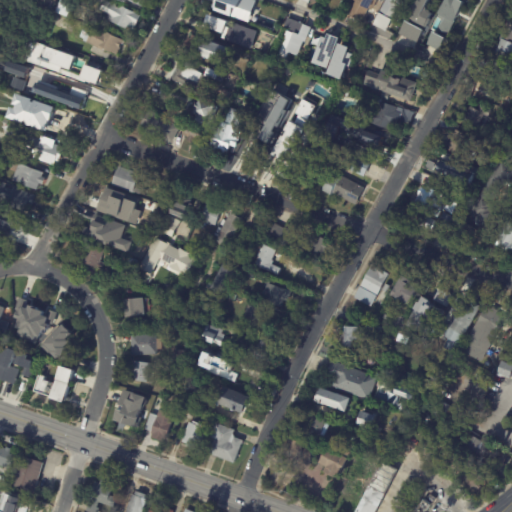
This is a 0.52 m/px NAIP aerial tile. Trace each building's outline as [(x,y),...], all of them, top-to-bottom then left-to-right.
[(224,0),(236,4),(230,19),(210,11),(214,0),(224,0)] [(238,9),(240,0),(244,0),(253,3),(250,13),(238,9)] [(376,0),(376,1),(377,1),(373,9),(369,7),(364,19),(358,16),(356,20),(347,16),(353,3),(352,2),(352,0),(376,0)] [(406,0),(401,10),(397,7),(383,32),(370,25),(376,14),(377,14),(384,0),(406,0)] [(427,27),(433,12),(426,9),(429,0),(415,0),(408,19),(427,27)] [(469,0),(456,29),(442,22),(444,18),(441,17),(448,3),(441,0),(469,0)] [(79,12),(76,20),(59,13),(64,1),(81,7),(79,12)] [(106,1),(116,5),(117,3),(145,17),(140,26),(139,26),(136,31),(130,28),(129,30),(108,20),(110,15),(101,11),(106,1)] [(55,15),(73,21),(69,32),(51,26),(55,15)] [(511,57),(510,56),(503,74),(492,69),(498,54),(496,53),(500,42),(498,42),(503,29),(504,30),(510,17),(511,18),(511,15),(511,57)] [(225,32),(227,20),(207,16),(205,28),(225,32)] [(287,28),(278,51),(298,58),(310,26),(287,18),(283,27),(287,28)] [(398,34),(417,43),(423,30),(404,21),(398,34)] [(79,22),(86,25),(83,36),(75,33),(79,22)] [(252,48),(256,30),(227,22),(222,40),(252,48)] [(120,56),(106,50),(105,52),(103,51),(100,57),(89,51),(92,45),(85,42),(85,40),(82,38),(88,25),(107,35),(108,32),(127,41),(120,56)] [(491,36),(496,28),(501,30),(496,39),(491,36)] [(335,34),(341,36),(329,66),(314,60),(319,45),(320,45),(324,33),(328,35),(329,32),(335,34)] [(443,36),(431,32),(426,46),(439,50),(443,36)] [(423,36),(431,40),(426,50),(418,46),(423,36)] [(217,66),(194,58),(195,55),(184,51),(190,37),(223,49),(217,66)] [(76,56),(31,41),(24,61),(60,73),(61,67),(71,70),(76,56)] [(346,44),(351,45),(349,49),(357,52),(353,64),(349,63),(343,78),(329,72),(341,42),(346,44)] [(103,82),(101,85),(84,76),(84,75),(78,72),(82,61),(76,58),(79,53),(92,60),(92,59),(110,67),(108,72),(111,74),(108,81),(104,79),(103,82)] [(0,59),(15,66),(10,75),(0,70),(0,59)] [(7,71),(27,78),(30,69),(10,61),(7,71)] [(168,78),(166,77),(175,61),(201,76),(201,77),(203,78),(196,92),(193,90),(192,91),(168,78)] [(290,97),(280,91),(283,85),(276,81),(284,68),(304,81),(293,99),(290,97)] [(205,70),(223,77),(221,83),(202,77),(205,70)] [(380,72),(416,85),(410,104),(362,88),(365,81),(362,80),(361,78),(362,75),(364,74),(367,75),(367,72),(378,76),(380,72)] [(11,87),(23,91),(26,81),(14,77),(11,87)] [(71,83),(94,91),(94,92),(98,93),(95,101),(91,99),(88,107),(64,99),(70,82),(71,83)] [(228,93),(224,101),(217,98),(222,89),(228,93)] [(6,118),(46,131),(54,107),(16,94),(12,106),(11,105),(6,118)] [(271,144),(289,110),(286,109),(291,100),(282,95),(259,137),(271,144)] [(215,108),(206,130),(191,123),(194,116),(190,114),(192,109),(190,108),(192,104),(194,105),(197,100),(215,108)] [(253,119),(260,107),(261,108),(265,102),(275,107),(271,115),(270,114),(263,126),(260,125),(256,131),(251,128),(255,121),(253,119)] [(394,108),(395,109),(394,113),(400,114),(395,128),(389,126),(387,131),(361,122),(366,108),(375,112),(378,103),(394,108)] [(487,118),(482,116),(475,133),(460,126),(468,108),(479,113),(482,107),(490,111),(487,118)] [(242,115),(227,154),(224,153),(223,157),(210,151),(211,149),(208,147),(218,123),(223,125),(229,110),(242,115)] [(172,125),(175,126),(174,128),(177,130),(169,145),(156,139),(157,137),(138,127),(146,111),(172,125)] [(290,141),(286,139),(287,137),(282,134),(288,125),(296,130),(299,124),(298,124),(301,118),(306,121),(303,127),(302,126),(299,131),(304,134),(298,144),(291,140),(290,141)] [(381,141),(378,151),(349,141),(353,130),(351,129),(353,122),(384,133),(381,141)] [(23,128),(24,128),(21,138),(7,134),(10,123),(23,128)] [(199,141),(180,135),(183,125),(202,131),(199,141)] [(461,134),(466,137),(465,139),(474,144),(464,162),(445,151),(453,137),(452,136),(455,130),(461,134)] [(240,157),(238,156),(241,149),(245,150),(250,134),(265,140),(264,144),(269,145),(265,157),(257,154),(254,166),(241,162),(243,158),(240,157)] [(315,158),(313,162),(304,158),(314,140),(322,144),(315,158)] [(62,155),(60,159),(59,158),(56,166),(34,157),(40,141),(62,150),(60,154),(62,155)] [(324,144),(330,148),(327,153),(321,150),(324,144)] [(369,163),(362,178),(338,168),(345,153),(369,163)] [(289,174),(273,165),(279,154),(296,163),(290,175),(289,174)] [(479,158),(485,161),(482,167),(476,164),(479,158)] [(20,164),(46,173),(44,177),(48,179),(45,185),(42,184),(40,190),(14,181),(17,173),(11,171),(14,162),(20,165),(20,164)] [(430,175),(435,165),(438,166),(441,162),(457,170),(456,172),(463,176),(458,187),(451,184),(450,185),(430,175)] [(511,182),(510,186),(508,189),(504,187),(501,192),(499,192),(488,211),(494,215),(482,235),(471,228),(473,224),(467,220),(500,162),(511,168),(511,182)] [(142,175),(147,176),(141,194),(135,192),(134,193),(113,185),(120,165),(142,173),(142,174),(142,175)] [(476,179),(481,170),(488,173),(483,183),(476,179)] [(346,181),(363,189),(353,207),(329,194),(328,197),(318,192),(327,176),(335,181),(337,176),(346,181)] [(39,196),(36,203),(33,201),(29,212),(0,200),(0,184),(2,180),(39,195),(39,196)] [(149,191),(148,191),(150,185),(161,189),(160,195),(149,191)] [(97,211),(137,225),(141,211),(135,209),(137,202),(126,199),(127,195),(105,187),(97,211)] [(426,189),(446,198),(436,220),(414,209),(419,198),(415,196),(418,189),(423,192),(425,188),(426,189)] [(167,195),(172,197),(171,202),(160,198),(162,193),(167,195)] [(191,200),(185,218),(173,213),(175,206),(181,207),(184,198),(191,200)] [(208,205),(215,207),(216,205),(221,206),(220,209),(223,210),(218,226),(213,224),(213,225),(208,223),(208,222),(202,220),(208,205)] [(23,217),(16,232),(0,224),(0,221),(5,210),(14,214),(14,213),(23,217)] [(233,211),(240,214),(239,216),(244,219),(229,248),(217,241),(233,211)] [(447,231),(436,226),(442,213),(460,221),(454,234),(447,231)] [(171,214),(184,222),(175,237),(162,230),(171,214)] [(114,233),(115,234),(112,241),(84,227),(89,217),(111,228),(110,231),(114,233)] [(117,226),(111,224),(113,219),(123,222),(121,228),(117,226)] [(145,219),(157,223),(154,230),(142,225),(145,219)] [(511,224),(511,248),(509,254),(492,245),(505,220),(511,224)] [(285,227),(287,228),(288,226),(298,232),(296,236),(309,243),(314,231),(337,243),(332,254),(328,252),(325,260),(307,251),(305,256),(268,237),(276,222),(285,227)] [(0,230),(10,233),(11,233),(10,239),(0,236),(0,230)] [(171,244),(178,248),(180,246),(190,252),(189,254),(196,258),(188,273),(180,269),(179,271),(169,265),(170,264),(159,258),(150,273),(138,267),(155,236),(171,244)] [(194,237),(200,239),(198,245),(192,243),(194,237)] [(107,252),(104,262),(108,264),(106,271),(80,261),(87,243),(108,251),(107,252)] [(276,256),(272,264),(283,269),(280,275),(256,265),(265,244),(278,250),(276,256)] [(130,264),(133,258),(140,261),(137,267),(130,264)] [(226,263),(240,269),(227,296),(211,289),(224,262),(226,263)] [(353,297),(370,265),(387,274),(369,307),(353,298),(353,297)] [(258,272),(255,279),(244,274),(247,267),(258,271),(258,272)] [(414,284),(419,286),(408,306),(388,296),(393,286),(394,287),(400,277),(414,284)] [(293,293),(291,301),(287,299),(284,307),(267,301),(271,292),(266,291),(269,283),(294,291),(293,293)] [(424,310),(426,306),(421,303),(428,288),(434,291),(435,289),(443,293),(438,304),(443,306),(439,313),(433,310),(430,314),(423,311),(424,310)] [(190,289),(195,291),(192,297),(187,294),(190,289)] [(217,295),(223,298),(220,303),(214,300),(217,295)] [(435,332),(438,308),(431,307),(432,299),(417,297),(413,329),(435,332)] [(146,298),(147,316),(127,317),(126,299),(146,298)] [(472,303),(480,308),(463,336),(463,335),(452,353),(442,348),(447,339),(442,336),(443,335),(437,332),(441,325),(446,328),(452,317),(451,316),(454,312),(455,312),(461,302),(463,304),(466,299),(472,303)] [(46,301),(62,317),(63,316),(71,324),(49,346),(34,330),(30,335),(21,325),(46,301)] [(265,308),(259,327),(245,323),(251,303),(265,308)] [(0,304),(6,307),(7,307),(3,319),(12,322),(7,337),(0,334),(0,304)] [(500,317),(505,320),(480,363),(461,351),(466,342),(465,341),(485,308),(489,311),(491,308),(497,312),(495,315),(500,317)] [(407,320),(401,331),(390,325),(396,314),(407,320)] [(56,358),(76,334),(62,323),(42,347),(56,358)] [(226,343),(225,346),(208,340),(210,335),(207,334),(210,324),(227,330),(225,335),(228,336),(226,343)] [(349,326),(383,327),(382,342),(356,341),(351,351),(335,345),(342,332),(342,326),(349,326)] [(426,327),(433,331),(428,342),(421,339),(426,327)] [(250,331),(277,340),(271,359),(251,352),(254,344),(246,341),(250,331)] [(134,342),(134,334),(159,334),(159,339),(164,339),(164,349),(160,349),(161,355),(135,356),(134,342)] [(61,345),(73,350),(69,362),(49,354),(52,346),(58,349),(60,345),(61,345)] [(219,368),(203,362),(209,346),(228,353),(222,369),(219,368)] [(176,350),(189,351),(188,359),(175,359),(176,350)] [(0,381),(0,351),(3,353),(2,354),(8,356),(7,358),(14,361),(5,383),(0,381)] [(27,361),(32,351),(42,356),(37,366),(27,361)] [(324,374),(329,360),(376,378),(367,401),(330,387),(333,378),(324,374)] [(268,371),(266,378),(261,376),(258,385),(243,380),(245,376),(237,373),(241,361),(268,371)] [(134,377),(134,372),(133,372),(133,368),(135,368),(136,362),(152,364),(149,383),(133,381),(134,377)] [(511,365),(511,374),(510,379),(502,376),(501,378),(497,376),(502,362),(511,365)] [(77,370),(66,402),(53,398),(53,397),(37,391),(42,375),(48,377),(47,381),(57,384),(62,366),(77,370)] [(167,384),(178,386),(177,392),(166,391),(167,384)] [(414,391),(397,386),(394,394),(411,399),(414,391)] [(216,398),(207,407),(192,393),(196,390),(201,394),(208,387),(218,396),(216,398)] [(250,405),(246,414),(220,403),(226,387),(253,397),(250,405)] [(348,400),(343,412),(311,401),(314,394),(315,395),(317,388),(348,399),(348,400)] [(146,397),(123,389),(113,420),(137,428),(146,397)] [(448,406),(444,415),(431,409),(435,400),(448,406)] [(177,414),(169,439),(167,438),(166,441),(154,437),(155,434),(152,433),(153,431),(147,429),(152,413),(159,416),(161,409),(177,414)] [(354,424),(357,412),(373,416),(369,430),(353,425),(354,424)] [(328,428),(323,440),(299,430),(302,423),(300,422),(302,418),(304,419),(306,414),(330,425),(328,428)] [(424,414),(430,419),(427,422),(421,417),(424,414)] [(191,446),(184,444),(192,422),(194,423),(195,421),(208,426),(205,435),(208,436),(205,442),(203,442),(200,449),(191,446)] [(238,431),(236,436),(247,441),(238,464),(212,454),(217,439),(214,437),(219,423),(238,430),(238,431)] [(498,452),(494,459),(483,453),(481,458),(461,447),(468,435),(498,452)] [(309,466),(282,461),(286,439),(313,444),(310,466),(309,466)] [(347,441),(356,443),(354,450),(344,448),(346,441),(347,441)] [(18,452),(20,452),(15,469),(0,464),(0,445),(10,449),(10,447),(15,449),(14,450),(18,452)] [(347,459),(337,480),(322,473),(325,468),(317,464),(325,448),(347,459)] [(43,462),(47,463),(37,493),(14,485),(24,455),(43,462)] [(398,470),(377,511),(356,511),(378,470),(379,471),(383,463),(398,470)] [(480,485),(479,486),(481,488),(477,491),(475,489),(472,492),(462,480),(474,469),(484,481),(480,485)] [(91,511),(87,510),(92,499),(89,498),(96,483),(100,485),(102,480),(109,484),(108,487),(113,489),(109,496),(117,500),(113,510),(99,504),(97,508),(101,510),(100,511),(91,511)] [(140,493),(146,495),(145,499),(147,500),(142,511),(126,511),(133,495),(135,496),(136,492),(140,493)] [(0,511),(0,498),(1,496),(27,507),(26,510),(27,510),(26,511),(0,511)] [(424,511),(411,511),(423,497),(431,503),(424,511)] [(172,511),(173,511),(172,511),(146,511),(150,503),(172,511)]
